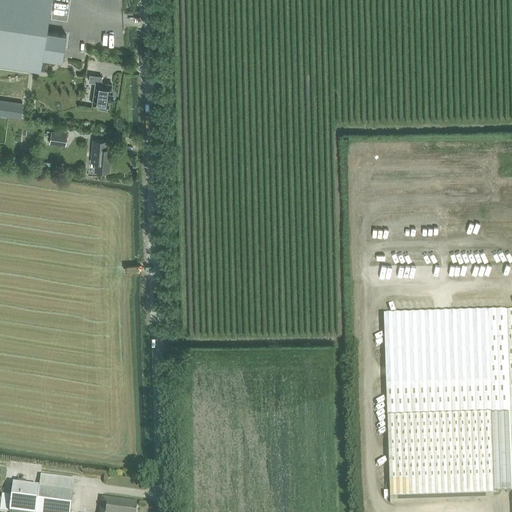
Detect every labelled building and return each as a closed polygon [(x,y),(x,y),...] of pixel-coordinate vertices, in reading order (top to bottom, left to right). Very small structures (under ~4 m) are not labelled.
[(0,0),(0,63),(41,69),(43,58),(63,61),(66,35),(47,32),(51,0),(0,0)] [(101,83),(102,77),(90,75),(89,82),(96,83),(92,105),(99,106),(99,109),(107,110),(107,107),(109,107),(110,99),(111,99),(112,93),(111,93),(112,84),(101,83)] [(0,102),(0,114),(20,118),(22,105),(0,102)] [(50,143),(66,145),(67,133),(51,131),(50,143)] [(95,171),(110,172),(111,158),(109,158),(110,148),(107,148),(108,141),(93,140),(91,162),(95,162),(95,171)] [(511,311),(384,316),(390,485),(492,482),(492,493),(511,491),(511,311)] [(70,511),(73,491),(14,484),(10,511),(70,511)] [(135,511),(137,500),(102,495),(99,511),(135,511)]
